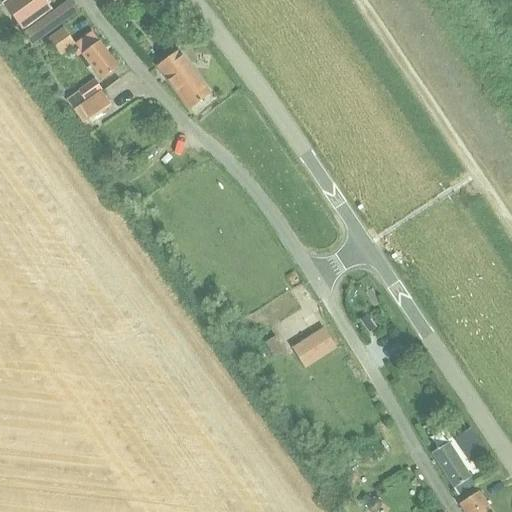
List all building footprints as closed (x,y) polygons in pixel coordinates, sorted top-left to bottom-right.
[(10,0),(9,1),(4,5),(23,31),(28,27),(51,10),(42,0),(10,0)] [(53,11),(22,34),(31,46),(62,23),(53,11)] [(63,28),(46,40),(61,59),(78,48),(82,54),(77,58),(85,69),(91,65),(101,79),(118,67),(104,49),(91,31),(90,32),(75,44),(63,28)] [(190,110),(208,96),(178,53),(159,68),(190,110)] [(129,95),(142,83),(134,74),(121,86),(129,95)] [(71,98),(66,102),(72,110),(77,106),(100,90),(94,82),(71,98)] [(110,105),(101,92),(73,111),(83,125),(110,105)] [(376,328),(366,315),(360,320),(370,333),(376,328)] [(273,357),(284,350),(275,337),(265,343),(273,357)] [(323,358),(336,349),(333,344),(328,337),(317,344),(308,350),(303,342),(299,345),(292,349),(305,369),(323,358)] [(454,441),(469,464),(484,454),(469,431),(454,441)] [(398,434),(374,450),(381,460),(405,444),(398,434)] [(448,444),(432,454),(454,489),(470,479),(448,444)] [(492,511),(479,493),(459,505),(463,511),(492,511)] [(375,511),(379,506),(379,502),(375,500),(372,501),(367,508),(367,511),(368,511),(375,511)]
